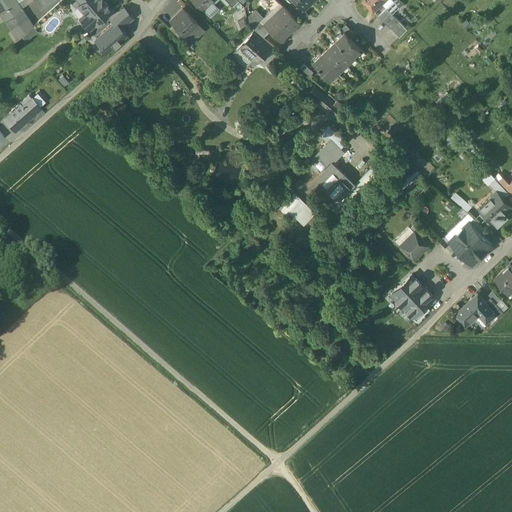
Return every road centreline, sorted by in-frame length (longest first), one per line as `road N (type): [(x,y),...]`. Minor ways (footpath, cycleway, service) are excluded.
road 1 (track): [(0,222),(279,460)]
road 2 (track): [(511,340),(420,333),(279,460)]
road 3 (residential): [(154,14),(139,38),(0,159)]
road 4 (residential): [(511,247),(420,333)]
